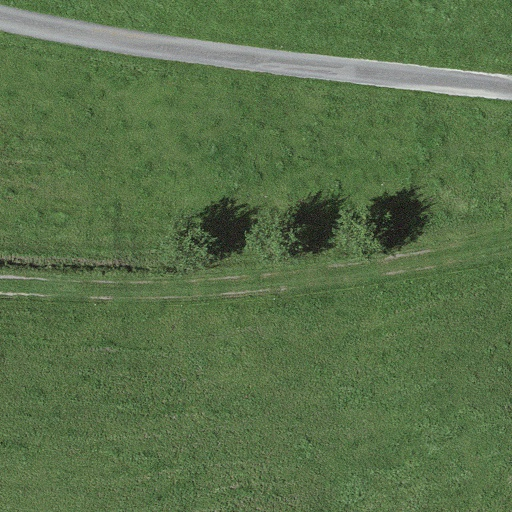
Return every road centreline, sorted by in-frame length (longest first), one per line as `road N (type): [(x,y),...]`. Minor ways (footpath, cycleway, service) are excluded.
road 1 (residential): [(511,103),(0,22)]
road 2 (track): [(511,241),(233,284),(0,281)]
